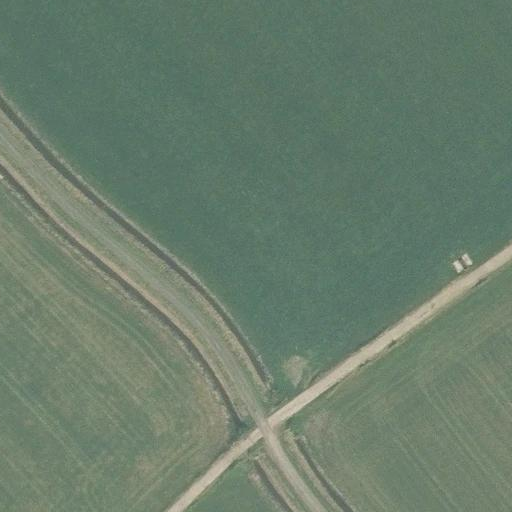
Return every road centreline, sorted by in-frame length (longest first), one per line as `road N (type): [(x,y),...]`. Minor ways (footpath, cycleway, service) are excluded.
road 1 (unclassified): [(317,511),(287,474),(227,360),(185,310),(0,137)]
road 2 (track): [(180,511),(263,430),(511,252)]
